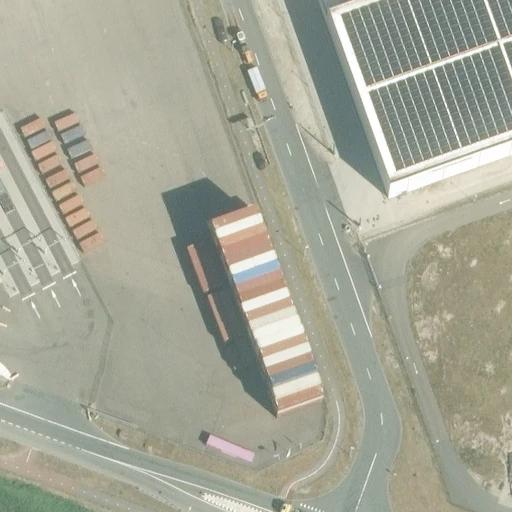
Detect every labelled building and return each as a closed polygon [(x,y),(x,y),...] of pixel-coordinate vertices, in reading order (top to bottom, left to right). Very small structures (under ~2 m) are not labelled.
[(511,0),(316,0),(387,199),(511,154),(511,0)] [(211,69),(121,94),(128,118),(170,106),(185,160),(178,162),(190,206),(244,191),(211,69)] [(247,367),(258,414),(314,401),(304,355),(247,367)] [(160,407),(151,428),(197,447),(206,426),(160,407)] [(242,457),(247,438),(212,430),(207,448),(242,457)]
